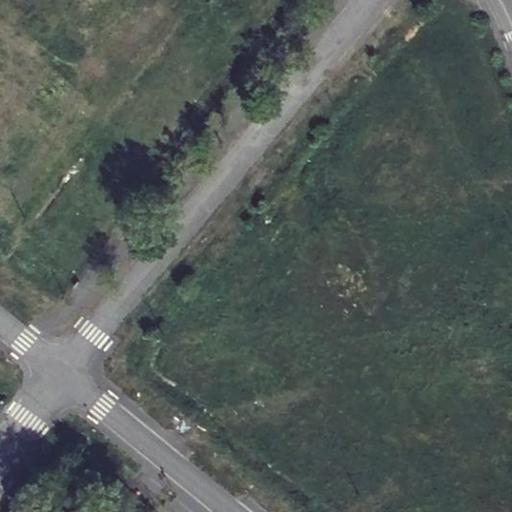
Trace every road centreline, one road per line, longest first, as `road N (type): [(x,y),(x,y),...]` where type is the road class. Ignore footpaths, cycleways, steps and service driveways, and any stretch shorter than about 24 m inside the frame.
road 1 (residential): [(370,0),(59,370)]
road 2 (residential): [(59,370),(230,511)]
